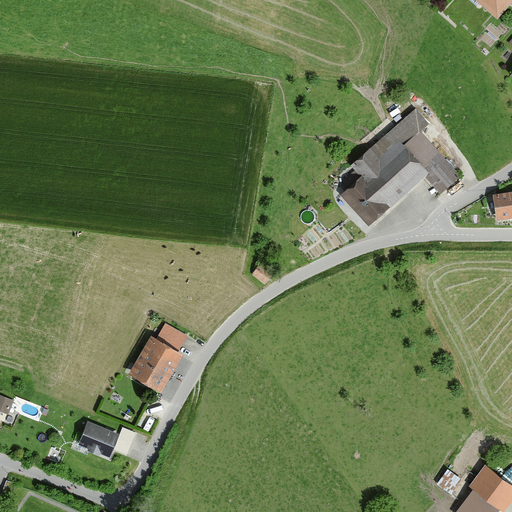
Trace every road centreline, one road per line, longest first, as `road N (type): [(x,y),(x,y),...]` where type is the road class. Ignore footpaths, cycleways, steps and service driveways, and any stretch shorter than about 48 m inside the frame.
road 1 (unclassified): [(116,503),(143,472),(191,377),(231,323),(282,284),(346,254),(431,234)]
road 2 (unclassified): [(0,460),(116,503)]
